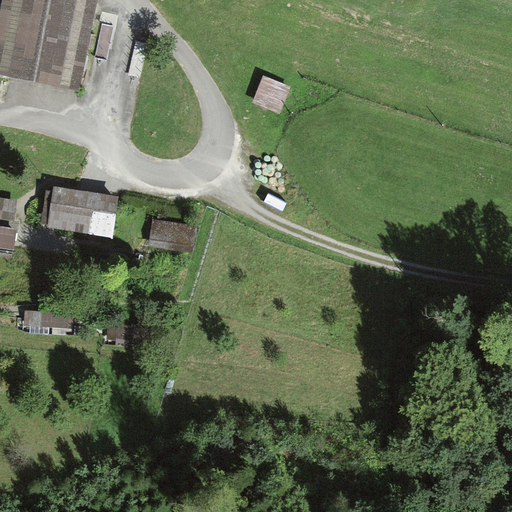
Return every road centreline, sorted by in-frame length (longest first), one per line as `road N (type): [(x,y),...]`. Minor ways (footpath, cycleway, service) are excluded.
road 1 (residential): [(0,117),(79,133),(161,175),(200,166),(216,134),(213,104),(137,0)]
road 2 (track): [(200,166),(294,230),(391,260),(511,277)]
